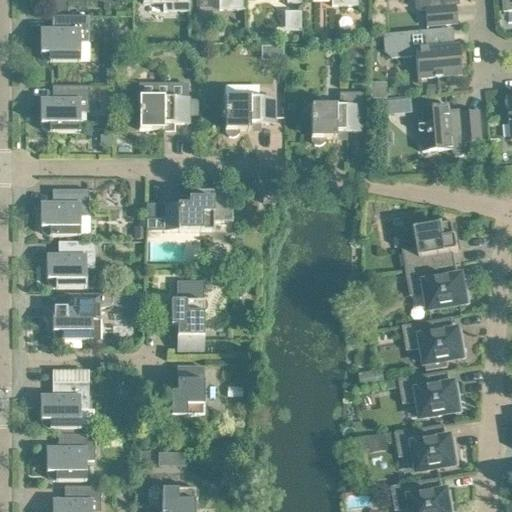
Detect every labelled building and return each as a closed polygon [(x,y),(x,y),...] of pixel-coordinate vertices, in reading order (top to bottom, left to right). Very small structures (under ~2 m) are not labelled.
[(142,0),(142,5),(163,5),(163,13),(189,13),(188,0),(142,0)] [(218,0),(219,11),(245,11),(245,0),(218,0)] [(416,0),(415,0),(416,9),(420,12),(425,12),(426,28),(457,25),(455,7),(454,7),(453,0),(416,0)] [(511,0),(502,0),(504,13),(511,12),(511,0)] [(52,18),(52,31),(40,31),(40,56),(41,56),(42,58),(43,61),(45,62),(47,64),(49,64),(80,64),(80,44),(88,44),(88,18),(52,18)] [(458,46),(454,46),(444,47),(442,30),(406,34),(384,35),(384,53),(393,60),(415,58),(417,80),(461,76),(458,46)] [(287,45),(301,45),(301,36),(287,36),(287,45)] [(285,48),(275,48),(275,59),(278,62),(285,62),(285,48)] [(52,88),(52,101),(40,101),(40,126),(41,126),(42,128),(43,131),(45,132),(47,134),(49,134),(80,134),(80,114),(88,114),(88,88),(52,88)] [(339,107),(311,107),(311,140),(312,144),(315,146),(318,147),(322,146),(325,144),(326,140),(347,140),(347,133),(361,133),(361,94),(340,94),(339,107)] [(189,125),(189,117),(198,117),(198,99),(139,99),(139,132),(168,132),(168,125),(189,125)] [(275,99),(225,99),(225,132),(226,136),(229,138),(232,139),(236,138),(239,136),(240,132),(254,132),(254,125),(275,125),(275,99)] [(419,110),(421,130),(423,154),(453,152),(454,155),(456,157),(460,158),(463,157),(465,154),(466,151),(465,145),(483,143),(480,113),(462,115),(462,116),(450,117),(450,108),(419,110)] [(163,206),(145,206),(146,232),(163,232),(202,232),(213,232),(213,222),(215,223),(234,222),(233,195),(214,195),(214,191),(195,192),(195,200),(184,200),(184,206),(163,206)] [(52,192),(52,205),(40,205),(40,230),(41,230),(42,232),(43,235),(45,236),(47,238),(49,238),(80,238),(80,218),(88,218),(88,192),(52,192)] [(403,251),(407,274),(456,266),(454,254),(458,253),(455,238),(459,238),(456,224),(416,231),(418,248),(403,251)] [(58,244),(58,257),(46,257),(46,282),(47,282),(48,284),(49,287),(51,288),(53,290),(55,290),(86,290),(86,270),(94,270),(94,244),(58,244)] [(458,278),(456,266),(407,274),(411,298),(426,295),(429,312),(470,305),(467,289),(464,289),(462,277),(458,278)] [(238,271),(237,288),(255,289),(255,271),(238,271)] [(374,281),(357,284),(358,292),(376,289),(374,281)] [(177,303),(170,303),(170,332),(177,332),(177,353),(203,353),(203,314),(206,311),(207,307),(206,303),(203,300),(203,283),(177,283),(177,303)] [(64,296),(64,309),(52,309),(52,334),(53,334),(54,336),(55,339),(57,340),(59,342),(61,342),(92,342),(100,342),(100,310),(112,307),(112,296),(64,296)] [(426,367),(467,360),(464,343),(460,344),(458,332),(454,332),(452,320),(403,328),(407,353),(423,350),(426,367)] [(206,411),(203,408),(203,369),(177,369),(177,390),(170,390),(170,419),(192,419),(195,422),(199,423),(203,422),(206,419),(207,415),(206,411)] [(455,385),(451,386),(448,373),(399,382),(403,406),(419,403),(422,420),(463,413),(460,397),(457,397),(455,385)] [(52,384),(52,398),(40,398),(40,422),(41,422),(42,425),(43,427),(45,429),(47,430),(49,431),(80,431),(80,411),(88,410),(88,384),(52,384)] [(453,451),(451,439),(447,439),(445,427),(395,435),(399,460),(415,457),(418,474),(459,467),(456,450),(453,451)] [(95,463),(94,436),(58,436),(58,450),(46,450),(46,474),(47,475),(48,477),(49,479),(51,481),(53,482),(55,483),(86,483),(86,463),(95,463)] [(449,504),(445,481),(441,482),(441,480),(391,489),(395,511),(402,511),(411,510),(411,511),(453,511),(452,504),(449,504)] [(183,491),(162,491),(161,511),(194,511),(194,503),(197,500),(198,496),(198,491),(194,488),(190,487),(186,488),(183,491)] [(52,511),(100,511),(100,488),(64,488),(64,502),(52,502),(52,511)]
